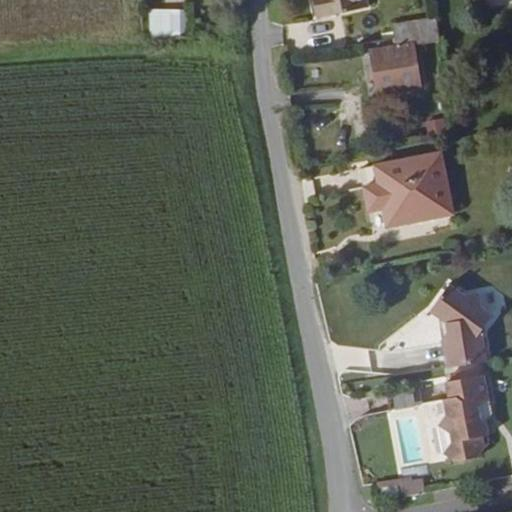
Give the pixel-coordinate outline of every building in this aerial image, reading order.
[(314,0),(319,19),(368,7),(366,0),(314,0)] [(149,8),(148,37),(183,38),(184,9),(149,8)] [(370,51),(378,95),(422,87),(414,45),(439,40),(438,32),(437,18),(392,25),(396,47),(370,51)] [(441,153),(375,167),(378,185),(364,188),(369,213),(383,210),(387,228),(412,224),(410,216),(427,212),(429,220),(453,215),(441,153)] [(410,216),(412,224),(429,220),(427,212),(410,216)] [(480,292),(466,296),(450,284),(430,312),(438,317),(446,323),(448,333),(442,339),(446,368),(487,362),(483,330),(493,316),(482,307),(480,292)] [(438,317),(442,339),(448,333),(446,323),(438,317)] [(479,402),(490,400),(485,375),(446,382),(449,398),(444,399),(446,413),(439,425),(450,433),(452,442),(444,454),(455,462),(479,457),(486,447),(483,436),(489,435),(487,422),(482,416),(479,402)] [(487,422),(493,414),(490,400),(479,402),(482,416),(487,422)] [(450,433),(439,425),(444,454),(452,442),(450,433)] [(382,498),(400,495),(398,485),(380,488),(382,498)]
